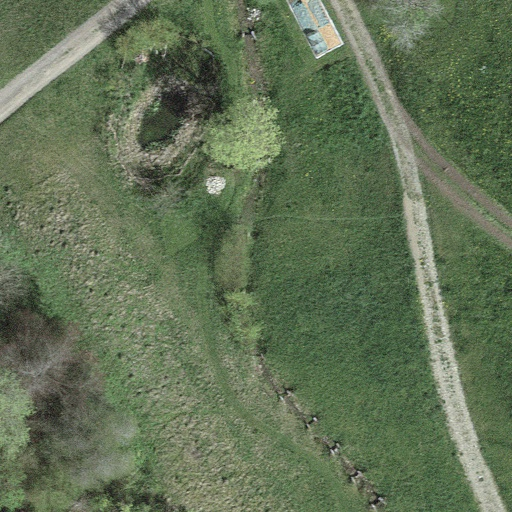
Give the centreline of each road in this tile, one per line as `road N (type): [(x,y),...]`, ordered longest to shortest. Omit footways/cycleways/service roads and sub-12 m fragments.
road 1 (track): [(487,511),(436,389),(380,93),(343,0)]
road 2 (track): [(0,118),(148,0)]
road 3 (track): [(511,219),(380,93)]
